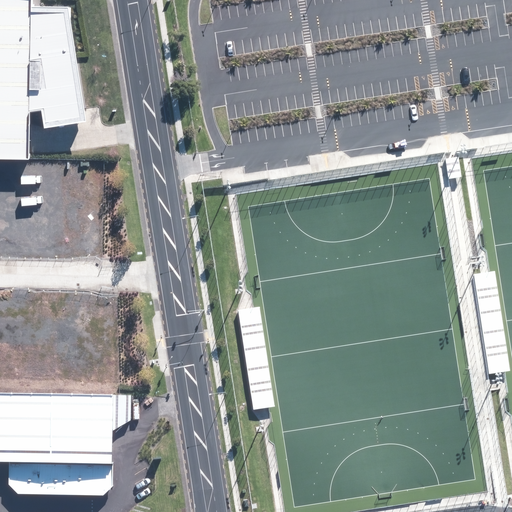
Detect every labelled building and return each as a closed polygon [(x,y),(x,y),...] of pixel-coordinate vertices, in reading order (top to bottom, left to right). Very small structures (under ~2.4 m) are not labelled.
[(0,0),(0,143),(21,144),(21,105),(83,105),(83,0),(0,0)] [(338,15),(341,41),(372,38),(367,0),(345,0),(337,1),(338,15)] [(367,0),(372,38),(386,36),(381,0),(367,0)] [(341,41),(338,15),(303,19),(306,45),(341,41)] [(472,272),(488,372),(498,370),(506,369),(509,368),(493,268),(490,269),(483,270),(472,272)] [(238,309),(254,409),(266,408),(269,407),(276,406),(259,306),(256,306),(249,308),(238,309)] [(120,407),(0,401),(0,464),(7,465),(6,487),(15,497),(101,498),(116,487),(120,407)]
